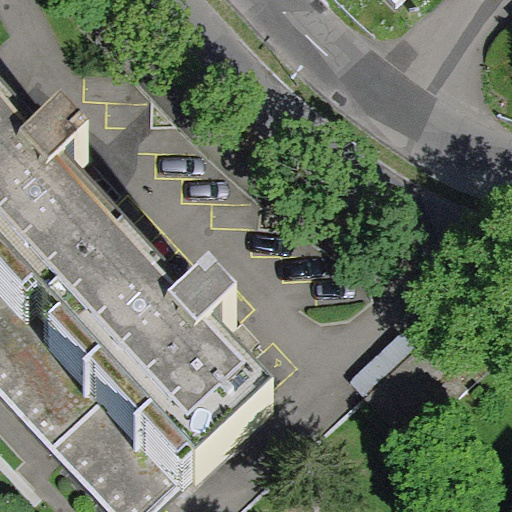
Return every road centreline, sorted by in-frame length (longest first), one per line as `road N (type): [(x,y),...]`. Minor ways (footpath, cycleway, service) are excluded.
road 1 (residential): [(160,0),(322,156),(403,209),(511,252)]
road 2 (residential): [(511,170),(462,149),(376,94),(276,0)]
